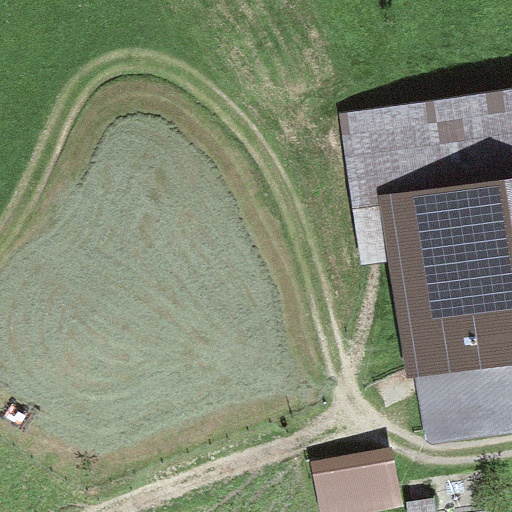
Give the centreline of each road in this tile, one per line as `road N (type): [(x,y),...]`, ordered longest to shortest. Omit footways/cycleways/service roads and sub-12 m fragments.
road 1 (track): [(0,239),(93,75),(133,61),(183,74),(242,119),(271,163),(357,415)]
road 2 (track): [(106,511),(357,415),(416,448),(511,447)]
